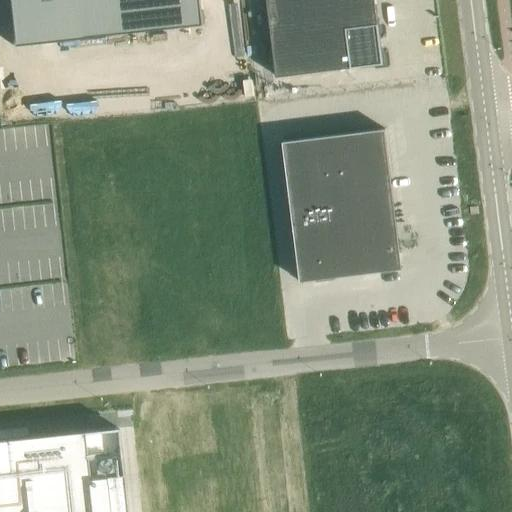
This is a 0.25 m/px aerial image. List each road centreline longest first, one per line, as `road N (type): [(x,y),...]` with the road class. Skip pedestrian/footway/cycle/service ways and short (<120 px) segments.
road 1 (unclassified): [(0,393),(508,339)]
road 2 (tertiary): [(485,112),(508,339)]
